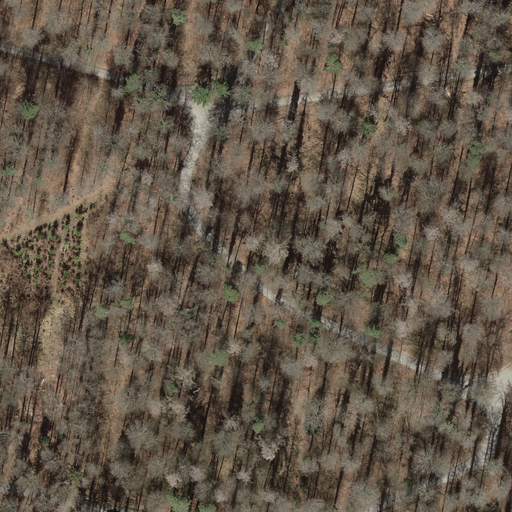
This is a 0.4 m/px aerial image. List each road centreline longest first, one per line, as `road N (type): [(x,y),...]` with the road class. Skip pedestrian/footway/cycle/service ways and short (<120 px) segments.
road 1 (track): [(287,0),(192,153),(185,185),(199,227),(270,294),(439,379),(489,400),(511,376)]
road 2 (track): [(216,113),(511,63)]
road 3 (track): [(216,113),(173,89),(0,47)]
road 4 (track): [(0,487),(129,511)]
